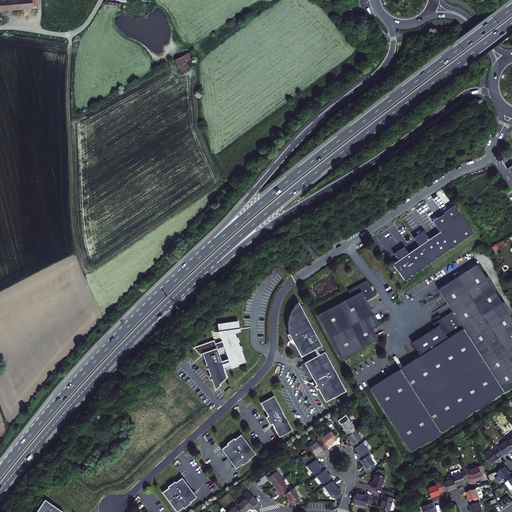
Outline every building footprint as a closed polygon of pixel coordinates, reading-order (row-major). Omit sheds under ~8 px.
[(14,0),(15,10),(38,8),(37,0),(0,0),(0,10),(10,10),(9,0),(8,0),(2,0),(1,0),(14,0)] [(181,72),(189,67),(186,62),(192,58),(189,52),(175,60),(181,72)] [(453,207),(433,221),(434,223),(441,232),(436,235),(431,240),(424,230),(416,236),(414,237),(421,246),(432,261),(471,234),(453,207)] [(406,279),(432,261),(421,246),(415,250),(411,253),(406,246),(395,253),(400,260),(395,263),(406,279)] [(485,279),(478,266),(438,290),(451,313),(431,325),(434,329),(410,344),(419,357),(367,389),(408,452),(511,387),(511,320),(510,317),(511,315),(503,303),(502,304),(493,291),(495,290),(487,278),(485,279)] [(351,298),(318,316),(342,360),(377,341),(371,330),(378,326),(370,312),(365,301),(375,296),(366,281),(347,291),(351,298)] [(309,349),(321,343),(298,299),(296,302),(294,304),(292,308),(290,311),(289,315),(288,319),(288,322),(288,326),(289,328),(289,331),(287,332),(289,335),(290,338),(292,337),(301,353),(309,349)] [(241,330),(239,319),(218,324),(217,330),(220,338),(223,345),(226,356),(231,369),(233,368),(234,369),(237,368),(240,367),(240,366),(248,363),(243,350),(245,349),(243,344),(241,345),(240,341),(241,340),(240,335),(238,336),(237,332),(241,330)] [(227,370),(231,369),(226,356),(220,359),(216,348),(223,345),(220,338),(213,341),(212,337),(191,345),(195,356),(205,354),(209,364),(208,365),(210,369),(211,369),(213,375),(212,376),(214,380),(215,380),(219,390),(229,379),(227,370)] [(325,349),(321,343),(309,349),(312,355),(325,349)] [(345,388),(325,349),(312,355),(304,359),(316,381),(314,382),(315,384),(316,386),(318,385),(325,399),(345,388)] [(273,394),(260,401),(267,414),(265,415),(267,420),(269,423),(271,422),(278,435),(291,428),(273,394)] [(348,435),(357,429),(355,426),(356,425),(350,417),(342,423),(344,427),(347,431),(346,432),(348,435)] [(361,438),(362,437),(357,429),(348,435),(351,439),(354,443),(353,444),(355,447),(363,441),(361,438)] [(330,444),(333,442),(337,439),(334,435),(332,431),(324,436),(325,437),(323,438),(321,435),(320,436),(322,439),(327,448),(331,445),(330,444)] [(255,452),(240,433),(234,438),(233,437),(229,439),(226,442),(227,443),(220,448),(235,467),(241,462),(242,463),(249,458),(248,457),(255,452)] [(316,454),(319,451),(323,449),(324,450),(327,448),(322,439),(320,436),(316,439),(315,438),(308,443),(310,446),(316,454)] [(355,447),(358,452),(360,455),(359,456),(361,459),(369,454),(370,453),(368,450),(368,449),(366,446),(370,443),(367,439),(363,441),(355,447)] [(495,449),(501,457),(505,454),(506,455),(508,453),(511,450),(511,447),(508,443),(507,442),(500,448),(499,446),(495,449)] [(497,460),(498,459),(501,457),(495,449),(484,458),(490,466),(497,460)] [(369,454),(361,459),(360,460),(364,465),(366,468),(364,469),(367,473),(375,467),(373,463),(374,462),(369,454)] [(321,466),(318,463),(312,455),(304,457),(304,462),(309,461),(309,463),(307,465),(313,472),(314,472),(316,475),(324,469),(321,466)] [(482,466),(469,471),(469,469),(464,471),(468,480),(472,479),(472,480),(475,479),(483,477),(482,476),(485,474),(482,466)] [(508,473),(503,467),(497,473),(495,473),(502,481),(503,479),(506,483),(511,478),(511,474),(511,473),(509,475),(508,473)] [(273,484),(282,478),(276,471),(275,471),(272,468),(264,474),(267,477),(268,476),(270,479),(273,484)] [(333,479),(331,476),(330,477),(327,474),(324,469),(316,475),(322,483),(323,482),(325,485),(332,480),(333,479)] [(453,479),(456,486),(461,484),(465,483),(464,481),(468,480),(464,471),(460,472),(459,469),(450,472),(453,479)] [(369,486),(380,489),(384,476),(375,473),(372,482),(370,481),(369,484),(369,486)] [(287,486),(282,478),(273,484),(277,489),(279,492),(278,493),(281,496),(285,493),(289,490),(286,487),(287,486)] [(167,489),(160,494),(173,511),(177,511),(181,509),(182,510),(189,505),(188,504),(195,499),(180,479),(174,484),(173,483),(170,486),(166,489),(167,489)] [(450,491),(457,489),(456,486),(453,479),(444,482),(444,481),(440,483),(443,492),(447,491),(447,492),(450,491)] [(341,491),(338,487),(338,488),(335,484),(332,480),(325,485),(324,486),(329,494),(331,493),(333,497),(335,495),(339,492),(341,491)] [(438,495),(440,495),(439,493),(443,492),(440,483),(436,484),(436,485),(427,489),(431,498),(438,495)] [(291,501),(290,502),(292,505),(300,500),(298,496),(299,495),(293,487),(289,490),(285,493),(289,498),(291,501)] [(480,487),(467,492),(470,499),(472,505),(480,502),(481,502),(479,497),(482,496),(482,494),(480,487)] [(257,501),(246,490),(241,494),(243,497),(236,503),(243,511),(247,507),(250,505),(251,506),(257,501)] [(380,508),(388,510),(392,498),(390,497),(392,493),(383,490),(381,495),(380,499),(382,500),(380,508)] [(365,507),(366,503),(370,505),(373,496),(364,494),(364,496),(354,493),(353,497),(352,503),(365,507)] [(63,511),(45,499),(36,511),(63,511)] [(423,511),(433,511),(432,509),(432,507),(434,507),(432,502),(421,506),(423,511)] [(472,505),(471,506),(473,511),(482,511),(484,511),(480,502),(472,505)] [(226,511),(242,511),(243,511),(236,503),(233,506),(233,505),(226,511)]
